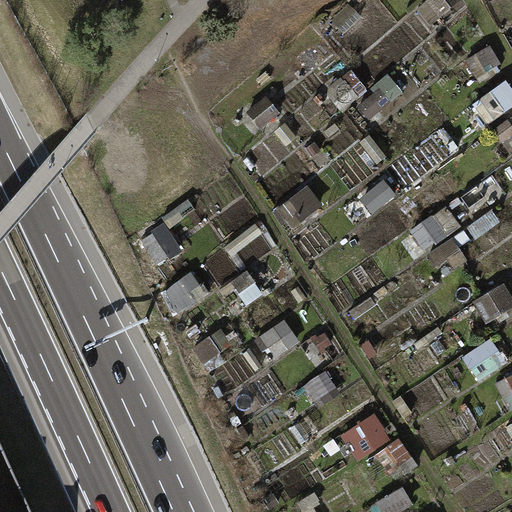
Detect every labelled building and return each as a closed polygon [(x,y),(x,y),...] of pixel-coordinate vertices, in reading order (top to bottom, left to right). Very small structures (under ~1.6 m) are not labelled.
[(426,0),(439,15),(458,0),(426,0)] [(468,59),(478,80),(503,67),(493,46),(468,59)] [(359,104),(369,118),(404,92),(393,78),(359,104)] [(475,104),(490,125),(511,108),(511,84),(509,80),(475,104)] [(511,120),(497,131),(511,151),(511,120)] [(375,213),(397,195),(386,181),(364,198),(375,213)] [(311,186),(279,209),(293,228),(325,205),(311,186)] [(495,212),(469,228),(476,240),(503,224),(495,212)] [(142,243),(158,267),(183,251),(166,226),(142,243)] [(438,272),(467,264),(461,242),(432,249),(438,272)] [(195,273),(164,294),(178,315),(209,294),(195,273)] [(492,322),(511,309),(511,296),(505,285),(479,301),(492,322)] [(258,338),(271,362),(302,345),(289,322),(258,338)] [(462,358),(474,382),(508,365),(496,340),(462,358)] [(360,463),(393,439),(374,412),(340,435),(360,463)] [(405,489),(380,504),(384,511),(400,511),(414,504),(405,489)]
